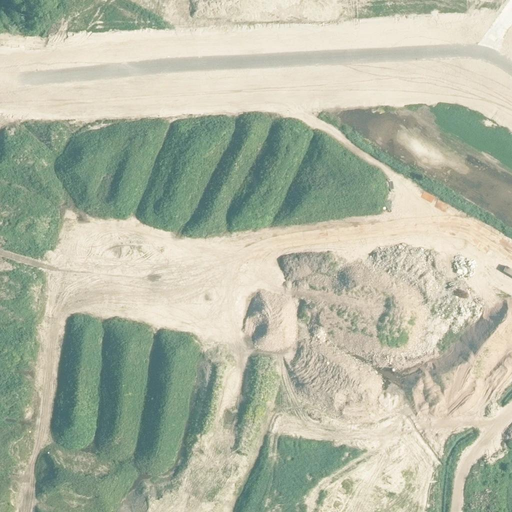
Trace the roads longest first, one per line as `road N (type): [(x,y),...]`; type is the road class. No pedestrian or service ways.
road 1 (unclassified): [(0,96),(448,70),(511,91)]
road 2 (unclassified): [(511,53),(441,40),(0,58)]
